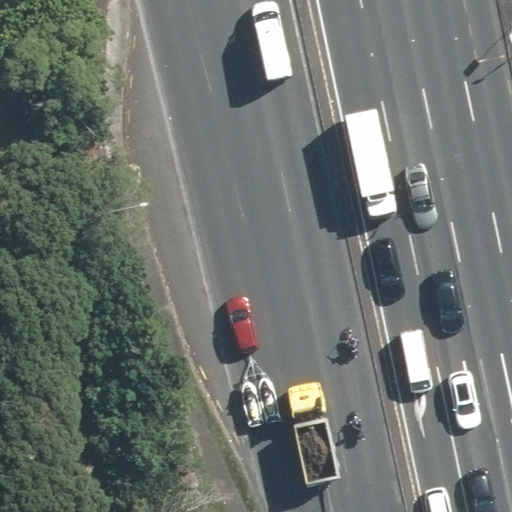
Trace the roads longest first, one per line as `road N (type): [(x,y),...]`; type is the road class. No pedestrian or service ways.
road 1 (primary): [(336,511),(212,0)]
road 2 (primary): [(403,0),(511,495)]
